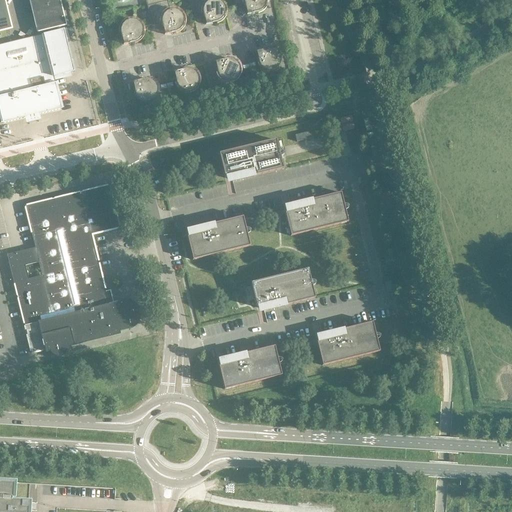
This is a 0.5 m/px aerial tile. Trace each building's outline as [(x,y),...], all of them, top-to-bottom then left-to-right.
[(32,0),(39,29),(40,29),(62,24),(61,23),(62,23),(56,0),(32,0)] [(210,1),(209,0),(188,0),(193,16),(201,14),(203,14),(205,25),(216,22),(220,20),(223,17),(225,13),(224,9),(224,8),(223,5),(220,2),(219,2),(215,0),(211,0),(211,1),(210,1)] [(232,0),(234,6),(242,4),(244,4),(246,15),(258,12),(261,10),(264,7),(266,3),(265,0),(232,0)] [(169,11),(166,1),(147,6),(150,21),(145,23),(146,28),(152,26),(160,24),(161,24),(164,35),(175,32),(179,30),(182,27),(183,23),(183,19),(183,18),(181,15),(178,12),(174,10),(170,11),(169,11)] [(120,34),(123,45),(134,42),(138,40),(141,37),(142,33),(142,29),(140,25),(137,22),(133,20),(129,21),(128,21),(125,22),(122,25),(122,26),(120,30),(120,34)] [(63,29),(0,44),(0,114),(2,123),(61,109),(53,77),(74,72),(63,29)] [(256,52),(258,63),(260,67),(263,70),(264,70),(268,71),(272,71),(276,69),(279,66),(280,62),(280,58),(280,57),(278,54),(275,51),(271,49),(267,49),(256,52)] [(214,62),(217,73),(219,77),(222,80),(226,81),(230,81),(231,81),(235,79),(237,76),(238,76),(239,72),(239,68),(239,67),(237,64),(234,61),(230,59),(226,59),(214,62)] [(173,72),(176,83),(178,87),(181,90),(185,91),(189,91),(190,91),(193,89),(196,86),(198,82),(198,78),(196,74),(193,71),(192,71),(189,69),(184,70),(184,69),(173,72)] [(143,79),(132,82),(135,93),(137,97),(140,100),(144,102),(148,101),(149,101),(152,100),(155,96),(157,92),(157,88),(156,88),(155,84),(152,81),(151,81),(147,79),(143,80),(143,79)] [(370,130),(368,118),(362,120),(365,131),(370,130)] [(312,139),(311,132),(295,135),(297,142),(312,139)] [(218,154),(224,178),(234,175),(236,180),(235,180),(235,181),(283,169),(280,158),(283,156),(283,155),(283,154),(283,153),(282,152),(278,152),(276,140),(218,154)] [(34,248),(23,251),(6,255),(31,353),(45,350),(45,353),(50,352),(50,353),(51,354),(52,355),(53,356),(54,356),(55,356),(57,357),(59,357),(60,357),(61,357),(62,356),(64,356),(65,355),(66,355),(67,354),(68,353),(68,352),(68,351),(69,350),(70,349),(70,348),(70,347),(120,334),(119,332),(129,329),(132,328),(135,326),(138,323),(139,320),(140,317),(140,313),(139,310),(138,307),(135,304),(132,302),(129,301),(125,300),(122,301),(108,304),(91,235),(119,228),(109,185),(24,206),(34,248)] [(343,204),(340,193),(292,205),(293,205),(294,205),(295,210),(284,213),(290,236),(347,222),(345,211),(347,209),(348,209),(348,208),(348,207),(348,206),(348,205),(347,205),(346,205),(343,204)] [(245,228),(242,217),(195,229),(196,229),(197,234),(187,237),(192,260),(250,246),(247,235),(249,233),(250,233),(250,232),(250,231),(250,230),(250,229),(249,229),(248,229),(245,228)] [(250,284),(256,307),(266,305),(267,309),(266,310),(266,311),(314,299),(312,287),(314,286),(315,285),(315,284),(315,283),(315,282),(314,282),(313,281),(310,281),(307,270),(250,284)] [(379,352),(372,322),(324,334),(324,335),(325,335),(326,340),(316,342),(322,366),(379,352)] [(281,376),(274,346),(226,358),(226,359),(227,359),(229,363),(218,366),(224,390),(281,376)] [(0,511),(27,511),(30,484),(0,481),(0,511)]
